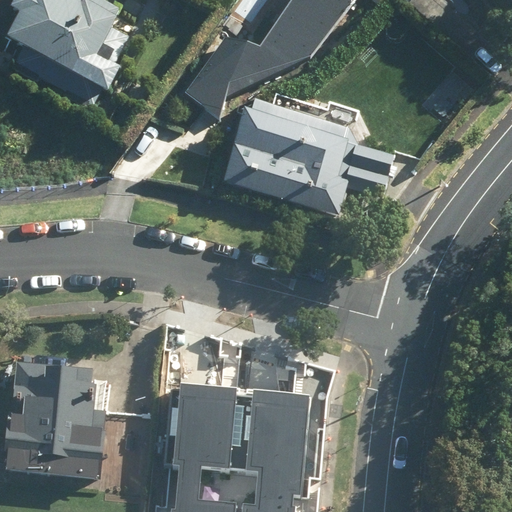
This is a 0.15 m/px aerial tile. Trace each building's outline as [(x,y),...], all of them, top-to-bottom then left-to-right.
[(78,0),(11,0),(2,19),(12,24),(0,50),(107,101),(119,75),(112,72),(127,40),(108,31),(115,18),(78,0)] [(219,127),(223,98),(311,65),(357,0),(294,0),(254,55),(247,58),(225,43),(186,101),(219,127)] [(390,160),(355,150),(362,123),(276,100),(272,116),(243,108),(220,194),(335,225),(345,186),(381,195),(390,160)] [(95,380),(14,373),(4,480),(96,489),(103,419),(91,418),(95,380)] [(172,508),(171,511),(236,511),(238,503),(200,499),(203,468),(229,471),(238,389),(183,383),(175,464),(181,464),(177,508),(172,508)] [(246,500),(244,511),(295,511),(295,509),(292,507),(294,493),(299,494),(309,393),(250,388),(243,471),(258,472),(255,501),(246,500)]
